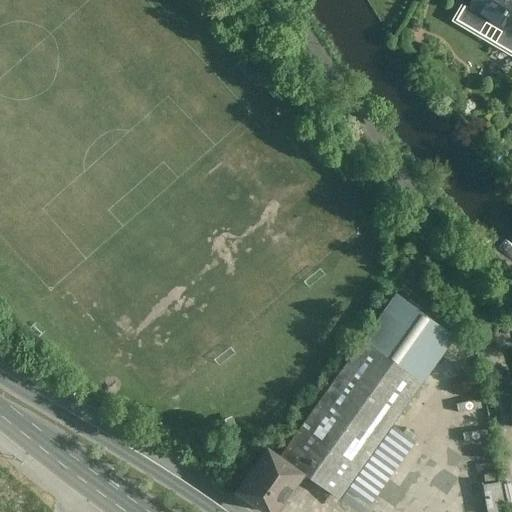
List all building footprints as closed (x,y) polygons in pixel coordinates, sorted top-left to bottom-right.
[(511,0),(466,0),(463,7),(509,34),(511,28),(511,0)] [(511,28),(509,34),(503,42),(511,46),(511,28)] [(302,468),(339,494),(455,332),(395,289),(280,449),(265,439),(232,484),(269,511),(302,468)] [(454,511),(483,511),(482,483),(448,485),(448,499),(454,498),(454,511)] [(506,511),(501,483),(483,486),(488,511),(506,511)]
